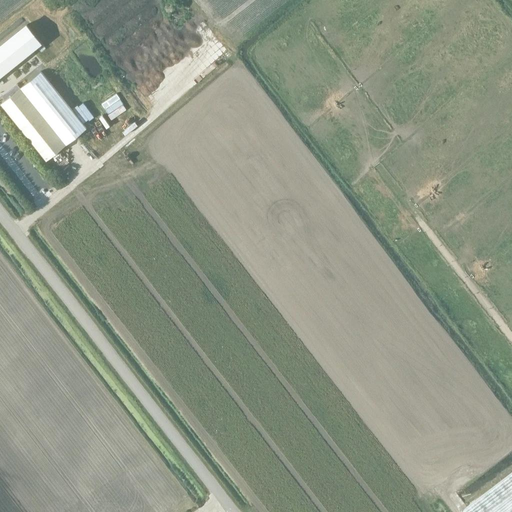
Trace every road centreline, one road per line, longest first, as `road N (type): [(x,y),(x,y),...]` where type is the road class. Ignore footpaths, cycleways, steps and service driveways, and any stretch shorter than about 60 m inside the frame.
road 1 (unclassified): [(233,511),(0,209)]
road 2 (track): [(226,59),(14,227)]
